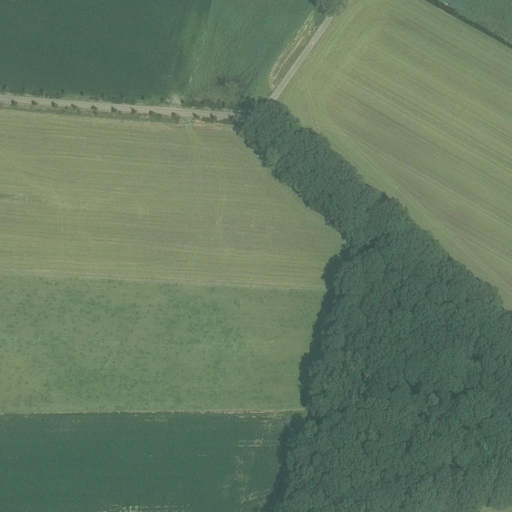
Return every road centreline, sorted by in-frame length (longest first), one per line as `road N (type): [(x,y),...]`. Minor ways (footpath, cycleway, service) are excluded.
road 1 (unclassified): [(511,353),(256,121)]
road 2 (unclassified): [(256,121),(0,98)]
road 3 (unclassified): [(256,121),(343,0)]
